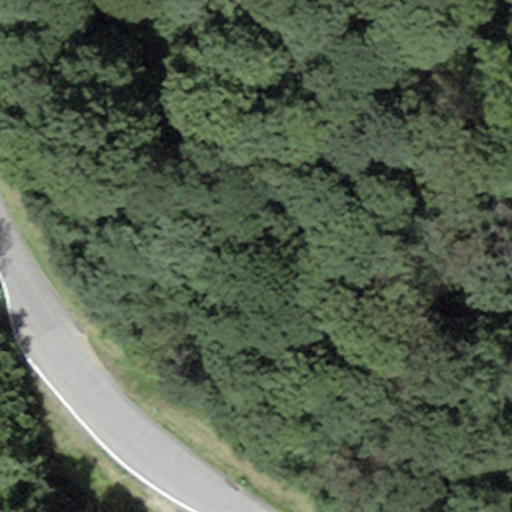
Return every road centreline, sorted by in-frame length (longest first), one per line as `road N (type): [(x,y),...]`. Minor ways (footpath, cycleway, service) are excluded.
road 1 (track): [(511,440),(298,433),(96,398)]
road 2 (tertiary): [(257,511),(96,398),(0,221)]
